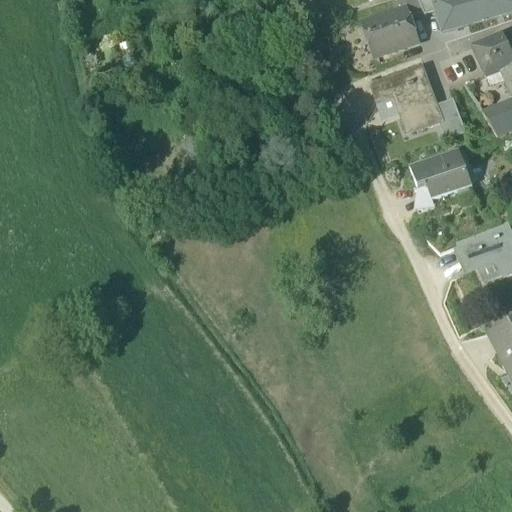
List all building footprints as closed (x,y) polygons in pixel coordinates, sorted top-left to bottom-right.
[(437,9),(434,0),(420,0),(416,2),(425,23),(426,26),(438,22),(434,10),(437,9)] [(444,42),(483,29),(473,0),(465,0),(437,9),(434,10),(438,22),(444,42)] [(511,0),(473,0),(483,29),(511,19),(511,0)] [(416,2),(399,6),(405,22),(407,22),(409,28),(425,23),(416,2)] [(405,22),(365,36),(376,68),(418,53),(409,28),(407,22),(405,22)] [(511,64),(502,44),(473,57),(485,86),(511,73),(511,64)] [(424,79),(372,98),(380,117),(395,111),(409,146),(444,134),(424,79)] [(511,113),(486,127),(499,148),(511,142),(511,113)] [(462,162),(413,180),(421,202),(430,199),(435,213),(446,209),(475,198),(462,162)] [(435,213),(430,199),(421,202),(420,202),(419,222),(447,220),(446,209),(435,213)] [(511,248),(507,238),(462,257),(472,281),(499,270),(506,286),(511,282),(511,248)] [(511,332),(491,344),(499,360),(504,358),(511,373),(511,332)]
